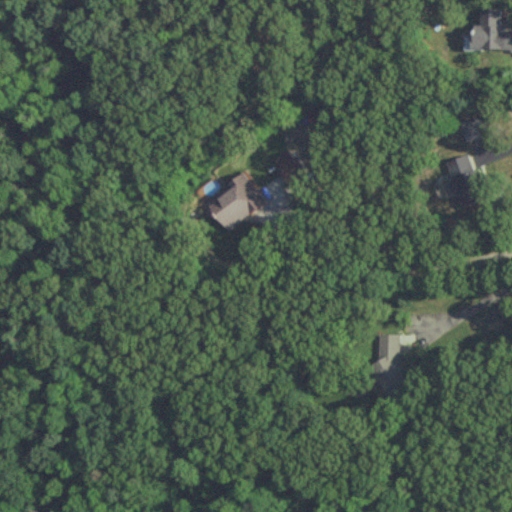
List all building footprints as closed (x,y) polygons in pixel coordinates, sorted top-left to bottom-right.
[(502,10),(481,10),(480,28),(472,28),(472,52),(511,52),(511,33),(502,33),(502,10)] [(466,143),(491,138),(487,118),(462,124),(466,143)] [(446,164),(461,209),(487,201),(473,156),(446,164)] [(269,204),(249,174),(211,199),(232,229),(269,204)] [(382,335),(383,361),(372,366),(390,406),(395,406),(421,394),(404,358),(404,334),(382,335)]
